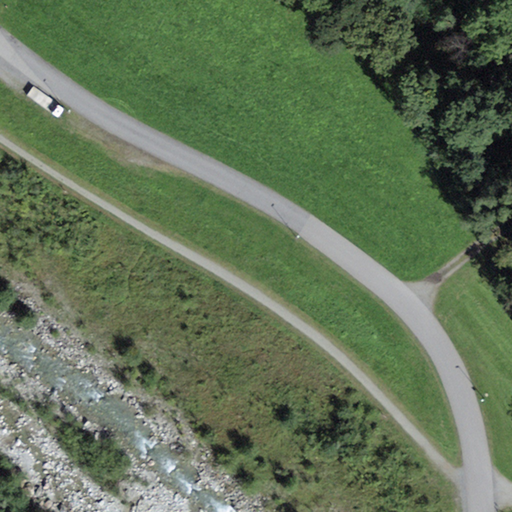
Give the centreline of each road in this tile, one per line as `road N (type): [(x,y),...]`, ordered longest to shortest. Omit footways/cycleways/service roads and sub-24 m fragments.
road 1 (unclassified): [(0,46),(336,248),(404,302),(447,363),(469,427),(477,511)]
road 2 (track): [(404,302),(511,224)]
